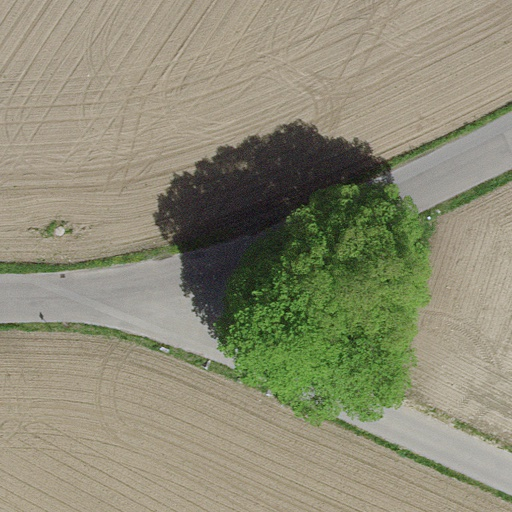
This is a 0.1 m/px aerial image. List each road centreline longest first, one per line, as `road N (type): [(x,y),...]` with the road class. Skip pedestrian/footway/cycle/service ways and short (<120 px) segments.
road 1 (residential): [(511,151),(199,294),(139,309),(0,314)]
road 2 (track): [(209,289),(224,319),(269,364),(511,471)]
